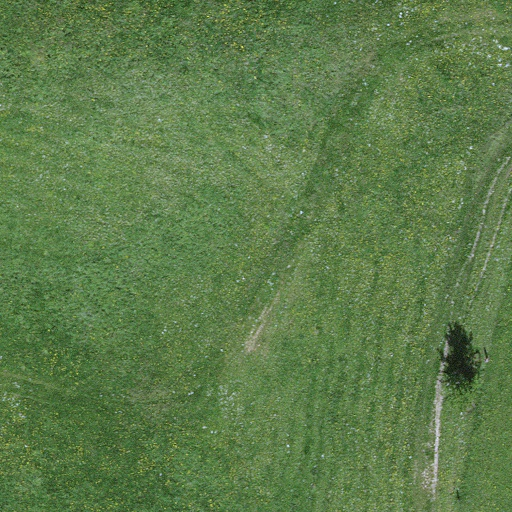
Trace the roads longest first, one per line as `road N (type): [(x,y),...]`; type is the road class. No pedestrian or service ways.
road 1 (track): [(511,34),(440,28),(381,53),(347,99),(234,341),(180,386),(126,401),(0,386)]
road 2 (track): [(511,150),(483,188),(423,369),(417,511)]
